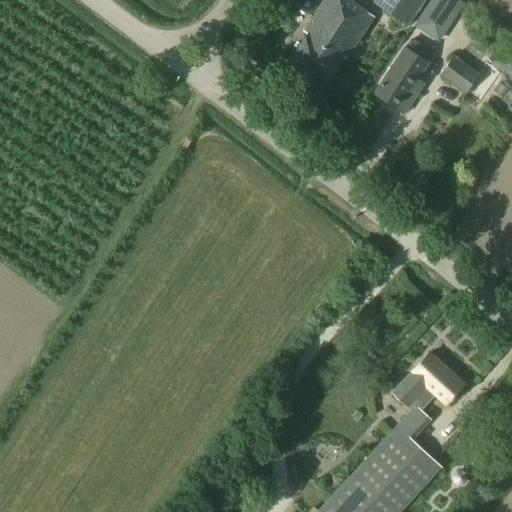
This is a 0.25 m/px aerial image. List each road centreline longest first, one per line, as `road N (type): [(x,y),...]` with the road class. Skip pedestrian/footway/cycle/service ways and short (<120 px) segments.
road 1 (residential): [(511,329),(364,206)]
road 2 (unclassified): [(364,206),(215,93)]
